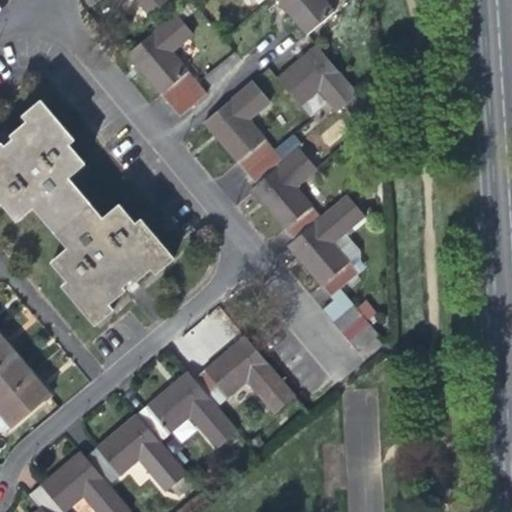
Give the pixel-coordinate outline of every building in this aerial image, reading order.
[(102,0),(112,11),(124,0),(137,0),(149,15),(165,0),(102,0)] [(276,0),(283,8),(306,35),(332,11),(322,0),(276,0)] [(192,34),(174,14),(126,54),(144,75),(179,117),(206,94),(171,52),(192,34)] [(293,66),(277,79),(300,106),(318,90),(338,112),(357,95),(316,46),(293,66)] [(330,242),(342,232),(360,216),(344,197),(319,218),(294,187),(316,169),(298,148),(282,161),(248,120),(270,101),(254,82),(204,123),(223,146),(254,184),(249,188),(263,205),(293,241),(287,246),(302,263),(330,296),(339,288),(357,272),(346,260),(330,242)] [(108,304),(155,264),(159,270),(177,254),(145,216),(140,220),(124,201),(108,215),(88,192),(72,173),(88,160),(72,141),(77,137),(44,97),(26,112),(30,117),(0,143),(0,201),(1,201),(17,220),(32,208),(68,249),(53,262),(69,281),(63,286),(95,324),(113,309),(108,304)] [(358,250),(342,232),(330,242),(346,260),(358,250)] [(323,312),(331,322),(352,304),(339,288),(330,296),(335,302),(323,312)] [(363,299),(355,307),(361,315),(367,321),(375,314),(363,299)] [(352,304),(331,322),(340,333),(361,315),(355,307),(352,304)] [(361,315),(340,333),(349,343),(369,325),(367,321),(361,315)] [(379,336),(369,325),(349,343),(358,354),(379,336)] [(0,357),(11,348),(2,337),(0,334),(0,357)] [(222,358),(191,384),(214,411),(245,386),(272,418),(291,401),(242,342),(222,358)] [(19,357),(11,348),(0,357),(0,394),(25,374),(30,370),(19,357)] [(42,384),(30,370),(25,374),(0,394),(0,411),(10,424),(43,396),(48,392),(42,384)] [(235,436),(214,411),(191,384),(185,376),(168,390),(134,419),(156,446),(187,420),(215,453),(235,436)] [(0,428),(2,431),(10,424),(0,411),(0,428)] [(108,440),(82,462),(105,489),(137,462),(164,495),(184,479),(156,446),(134,419),(108,440)] [(124,511),(105,489),(82,462),(78,456),(59,471),(27,498),(38,511),(68,511),(82,501),(91,511),(124,511)]
